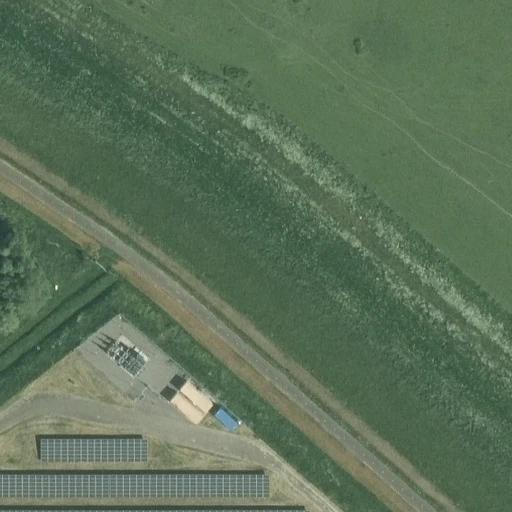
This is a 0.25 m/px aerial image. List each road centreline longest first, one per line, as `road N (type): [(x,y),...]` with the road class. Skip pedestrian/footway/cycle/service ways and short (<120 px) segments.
road 1 (track): [(173,181),(511,472)]
road 2 (track): [(0,68),(173,181)]
